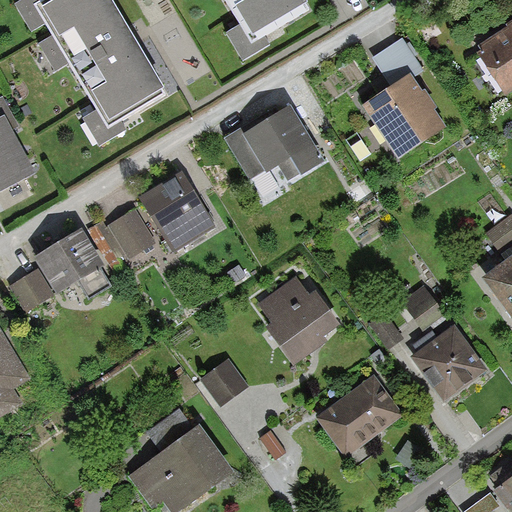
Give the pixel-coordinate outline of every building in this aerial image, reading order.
[(166,92),(108,0),(19,0),(11,5),(56,77),(70,69),(94,107),(76,117),(100,155),(132,135),(122,119),(166,92)] [(308,0),(228,0),(243,23),(225,34),(241,60),(269,43),(261,29),(308,0)] [(511,26),(478,48),(507,91),(511,87),(511,26)] [(375,58),(393,86),(411,74),(414,77),(425,70),(405,39),(375,58)] [(393,86),(363,105),(397,157),(445,126),(434,109),(438,106),(425,88),(422,90),(414,77),(411,74),(393,86)] [(0,193),(34,176),(10,131),(16,128),(1,101),(0,101),(0,193)] [(241,127),(225,137),(251,180),(265,171),(266,173),(280,165),(289,181),(324,160),(291,104),(244,132),(241,127)] [(182,172),(140,197),(173,252),(215,227),(182,172)] [(135,209),(108,225),(128,260),(156,243),(135,209)] [(511,223),(489,236),(500,256),(511,248),(511,223)] [(83,230),(33,258),(39,269),(54,295),(80,280),(89,296),(109,284),(99,267),(103,265),(83,230)] [(511,261),(488,279),(511,310),(511,261)] [(39,269),(12,285),(27,311),(54,295),(39,269)] [(338,328),(304,280),(260,313),(294,360),(338,328)] [(427,337),(450,317),(431,295),(408,314),(427,337)] [(0,326),(0,414),(21,402),(13,389),(31,378),(0,326)] [(451,326),(413,352),(446,397),(483,370),(451,326)] [(203,383),(220,405),(246,385),(229,363),(203,383)] [(378,376),(317,419),(343,455),(404,412),(378,376)] [(194,422),(133,468),(165,511),(177,511),(231,472),(194,422)] [(511,511),(511,482),(495,494),(509,511),(511,511)] [(491,511),(497,508),(489,497),(469,511),(491,511)]
